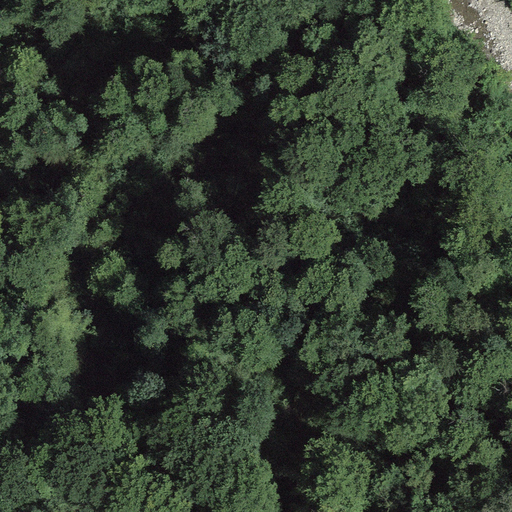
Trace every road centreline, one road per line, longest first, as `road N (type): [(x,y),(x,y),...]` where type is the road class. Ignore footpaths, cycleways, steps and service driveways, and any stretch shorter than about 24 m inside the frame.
road 1 (track): [(411,235),(414,142),(388,58),(350,34),(250,44)]
road 2 (track): [(511,305),(411,235)]
